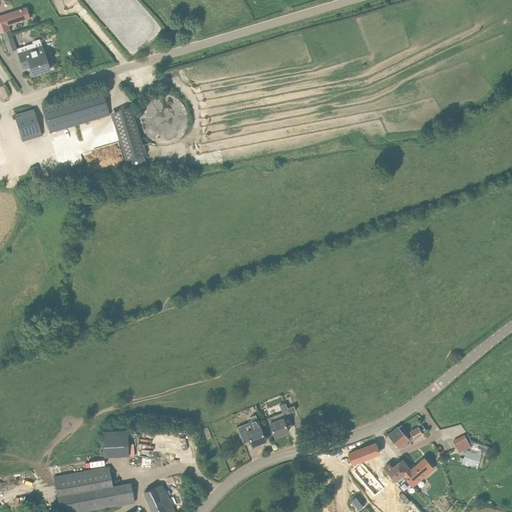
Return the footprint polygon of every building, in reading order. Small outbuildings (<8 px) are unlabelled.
[(0,15),(0,33),(1,33),(10,30),(8,26),(26,20),(23,8),(0,15)] [(1,33),(8,52),(16,50),(13,40),(10,30),(1,33)] [(51,53),(48,52),(44,53),(40,39),(32,42),(32,44),(16,49),(23,69),(30,67),(32,75),(50,70),(48,63),(52,62),(53,60),(51,53)] [(102,89),(42,107),(50,133),(100,118),(109,115),(102,89)] [(149,98),(144,103),(140,108),(138,115),(138,122),(139,129),(143,135),(147,139),(153,143),(160,145),(167,144),(174,142),(180,139),(184,134),(187,127),(188,121),(188,114),(185,107),(181,102),(176,98),(169,95),(162,94),(156,95),(149,98)] [(14,115),(17,124),(22,141),(42,136),(34,109),(14,115)] [(112,115),(127,166),(148,160),(132,109),(112,115)] [(30,170),(33,181),(39,179),(36,168),(30,170)] [(289,413),(287,408),(285,403),(279,406),(281,413),(267,419),(269,423),(274,437),(288,432),(285,426),(286,426),(283,419),(285,418),(283,415),(289,413)] [(246,431),(244,426),(237,429),(243,444),(250,441),(252,446),(253,446),(254,448),(260,446),(259,444),(265,441),(256,418),(255,414),(249,416),(251,420),(249,421),(252,428),(246,431)] [(404,436),(407,433),(401,426),(397,428),(388,436),(398,448),(407,440),(404,436)] [(415,439),(414,438),(421,434),(418,429),(418,428),(410,432),(414,439),(415,439)] [(104,457),(128,456),(127,430),(102,431),(104,457)] [(452,441),(459,453),(470,447),(464,435),(452,441)] [(470,450),(479,452),(481,453),(486,454),(488,448),(480,446),(472,443),(470,450)] [(348,455),(352,464),(361,461),(379,453),(375,444),(348,455)] [(464,458),(463,461),(462,464),(476,469),(480,455),(466,451),(464,458)] [(433,468),(430,465),(424,458),(409,470),(408,469),(401,474),(402,475),(412,487),(433,468)] [(401,474),(408,469),(401,460),(400,461),(401,461),(391,468),(388,464),(383,468),(394,482),(397,485),(405,478),(402,475),(401,474)] [(354,468),(352,470),(375,497),(394,482),(383,468),(374,477),(364,466),(363,464),(362,464),(361,464),(361,461),(352,464),(354,468)] [(88,511),(135,504),(131,483),(113,486),(109,466),(53,476),(59,511),(88,511)] [(173,511),(161,484),(144,492),(153,511),(173,511)]
